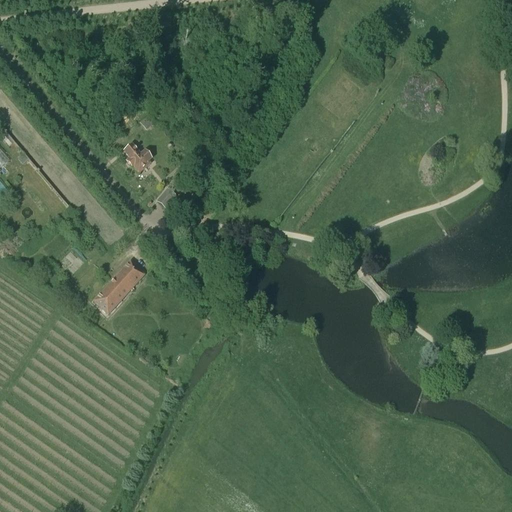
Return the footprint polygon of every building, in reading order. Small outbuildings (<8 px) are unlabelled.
[(147,116),(139,123),(144,131),(153,124),(147,116)] [(132,146),(123,153),(129,160),(126,162),(132,169),(133,169),(137,174),(149,164),(147,162),(149,160),(143,152),(140,155),(132,146)] [(0,169),(9,162),(0,151),(0,169)] [(19,160),(23,165),(28,161),(24,156),(19,160)] [(170,186),(182,196),(186,191),(175,181),(170,186)] [(177,198),(169,191),(157,204),(165,211),(177,198)] [(120,272),(111,283),(124,295),(134,285),(143,276),(128,263),(120,272)] [(116,271),(111,268),(106,275),(112,278),(116,271)] [(124,295),(111,283),(101,294),(101,293),(92,303),(107,316),(115,306),(124,295)]
